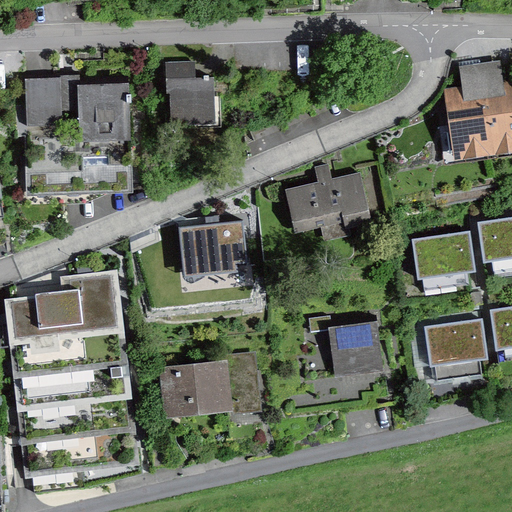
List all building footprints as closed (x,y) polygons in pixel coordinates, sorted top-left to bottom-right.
[(480,65),(491,153),(511,150),(511,87),(502,88),(498,62),(480,65)] [(456,158),(491,153),(480,65),(461,67),(465,93),(448,95),(456,158)] [(193,66),(171,66),(173,126),(216,125),(215,83),(193,84),(193,66)] [(29,82),(30,129),(78,128),(77,91),(77,80),(29,82)] [(77,91),(78,128),(80,186),(129,184),(127,90),(77,91)] [(80,186),(78,128),(30,129),(31,187),(80,186)] [(358,178),(284,193),(294,242),(368,226),(358,178)] [(511,221),(481,225),(487,271),(511,268),(511,221)] [(240,224),(204,228),(208,270),(244,267),(240,224)] [(468,237),(412,243),(418,290),(474,283),(468,237)] [(61,300),(8,305),(12,341),(121,329),(114,275),(59,281),(61,300)] [(511,310),(492,313),(497,360),(511,357),(511,310)] [(378,323),(309,333),(316,384),(385,374),(378,323)] [(483,325),(427,332),(433,378),(488,371),(483,325)] [(121,329),(12,341),(16,378),(125,367),(121,329)] [(228,363),(233,413),(235,429),(261,426),(255,360),(228,363)] [(165,420),(233,413),(228,363),(160,369),(165,420)] [(125,367),(16,378),(19,413),(129,402),(125,367)] [(129,402),(19,413),(23,446),(78,439),(132,433),(129,402)] [(132,433),(78,439),(82,471),(136,465),(132,433)] [(82,471),(78,439),(23,446),(27,478),(82,471)]
